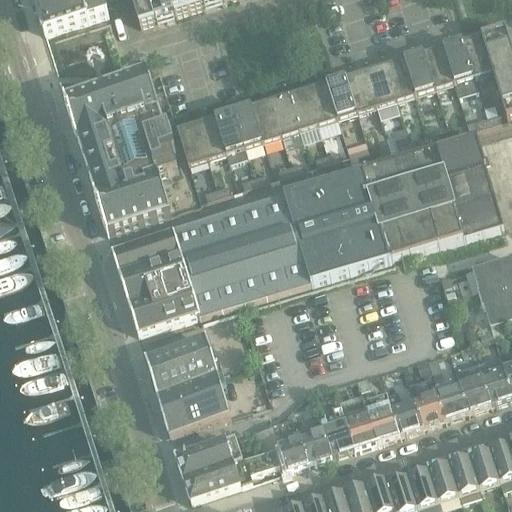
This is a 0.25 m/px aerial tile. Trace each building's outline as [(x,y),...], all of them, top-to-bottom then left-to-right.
[(32,0),(45,40),(88,26),(109,20),(102,0),(32,0)] [(130,0),(141,33),(246,0),(130,0)] [(511,77),(511,54),(506,34),(482,41),(494,79),(493,79),(495,83),(511,77)] [(475,85),(493,79),(494,79),(482,41),(473,45),(472,44),(463,47),(475,85)] [(444,53),(455,91),(475,85),(463,47),(453,50),(454,50),(444,53)] [(424,59),(436,97),(455,91),(444,53),(434,57),(433,56),(424,59)] [(405,66),(416,103),(436,97),(424,59),(415,62),(405,66)] [(385,71),(397,109),(416,103),(405,66),(395,69),(394,68),(385,71)] [(366,78),(377,115),(397,109),(385,71),(376,74),(366,78)] [(511,77),(495,83),(507,124),(511,122),(511,77)] [(346,83),(358,121),(377,115),(366,78),(356,81),(355,80),(346,83)] [(167,139),(150,83),(66,109),(79,147),(80,147),(97,203),(96,203),(109,242),(171,222),(159,184),(179,178),(173,160),(178,159),(171,138),(167,139)] [(327,90),(338,127),(358,121),(346,83),(336,86),(336,87),(327,90)] [(307,95),(319,133),(338,127),(327,90),(316,93),(316,92),(307,95)] [(289,101),(300,139),(319,133),(307,95),(297,98),(298,99),(289,101)] [(270,106),(282,144),(300,139),(289,101),(280,104),(279,103),(270,106)] [(252,113),(264,150),(282,144),(270,106),(261,109),(261,110),(252,113)] [(233,118),(245,156),(264,150),(252,113),(243,116),(243,115),(233,118)] [(215,124),(227,161),(245,156),(233,118),(224,121),(215,124)] [(499,121),(487,125),(490,133),(502,129),(499,121)] [(197,129),(208,167),(227,161),(215,124),(207,127),(206,126),(197,129)] [(478,137),(490,133),(487,125),(475,128),(478,137)] [(178,136),(189,173),(208,167),(197,129),(187,132),(187,133),(178,136)] [(448,137),(451,145),(463,142),(460,133),(448,137)] [(439,149),(451,145),(448,137),(436,141),(439,149)] [(421,145),(409,149),(412,157),(424,154),(421,145)] [(504,235),(480,149),(366,183),(392,268),(504,235)] [(400,161),(412,157),(409,149),(397,153),(400,161)] [(382,157),(370,161),(373,169),(385,166),(382,157)] [(339,158),(327,162),(330,170),(342,166),(339,158)] [(373,169),(370,161),(358,165),(361,173),(373,169)] [(318,174),(330,170),(327,162),(315,165),(318,174)] [(303,169),(291,173),(293,181),(305,178),(303,169)] [(281,185),(293,181),(291,173),(279,177),(281,185)] [(266,180),(254,184),(257,193),(269,189),(266,180)] [(366,183),(286,206),(313,291),(392,268),(366,183)] [(245,196),(257,193),(254,184),(242,188),(245,196)] [(229,192),(217,196),(220,204),(232,200),(229,192)] [(208,208),(220,204),(217,196),(205,199),(208,208)] [(188,281),(201,323),(201,324),(313,291),(286,206),(175,239),(188,281)] [(175,239),(129,252),(113,257),(126,300),(188,281),(175,239)] [(480,306),(511,295),(511,264),(476,276),(483,296),(477,298),(480,306)] [(188,281),(126,300),(139,341),(201,323),(188,281)] [(511,328),(511,295),(480,306),(483,314),(488,313),(494,334),(511,328)] [(147,368),(159,407),(221,387),(208,348),(147,368)] [(511,406),(511,396),(505,375),(483,382),(484,386),(492,413),(511,406)] [(492,413),(484,386),(483,382),(467,387),(468,391),(461,394),(469,420),(492,413)] [(233,425),(221,387),(159,407),(171,444),(233,425)] [(447,427),(439,401),(434,387),(411,395),(415,408),(424,435),(447,427)] [(469,420),(461,394),(460,389),(444,394),(445,399),(439,401),(447,427),(469,420)] [(401,442),(393,416),(388,400),(365,407),(370,423),(378,449),(401,442)] [(378,449),(370,423),(365,407),(343,414),(348,430),(356,456),(378,449)] [(424,435),(415,408),(393,416),(401,442),(424,435)] [(356,456),(348,430),(343,414),(333,417),(336,424),(329,430),(331,435),(325,437),(333,464),(356,456)] [(273,434),(287,479),(310,471),(302,445),(296,427),(273,434)] [(333,464),(325,437),(302,445),(310,471),(333,464)] [(185,487),(236,471),(244,468),(236,445),(177,464),(185,487)] [(511,450),(491,458),(501,490),(504,498),(511,495),(511,450)] [(276,458),(244,468),(236,471),(185,487),(192,509),(252,490),(250,483),(281,473),(276,458)] [(471,464),(481,496),(501,490),(491,458),(471,464)] [(460,503),(462,511),(483,504),(481,496),(471,464),(449,471),(460,503)] [(429,477),(439,510),(440,510),(440,511),(461,511),(459,504),(460,503),(449,471),(429,477)] [(439,511),(439,510),(429,477),(408,484),(417,511),(439,511)] [(417,511),(408,484),(389,490),(388,490),(394,511),(417,511)] [(387,485),(365,492),(371,511),(394,511),(388,490),(389,490),(387,485)] [(345,499),(349,511),(371,511),(365,492),(345,499)] [(326,511),(349,511),(345,499),(324,506),(326,511)]
